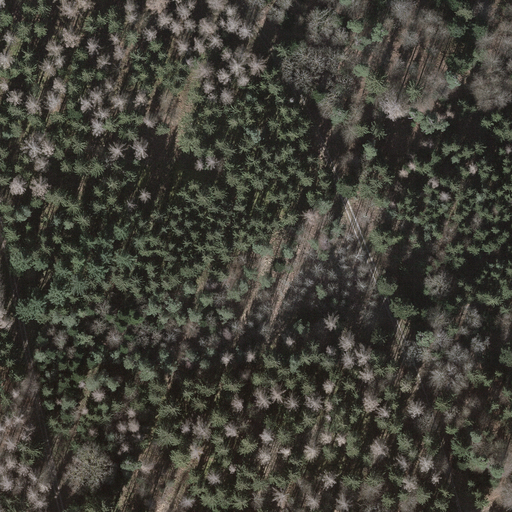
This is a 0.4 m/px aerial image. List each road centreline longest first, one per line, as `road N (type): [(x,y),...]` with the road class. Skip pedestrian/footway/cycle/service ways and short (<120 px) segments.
road 1 (track): [(462,511),(390,298),(303,101),(227,0)]
road 2 (track): [(58,511),(0,235)]
